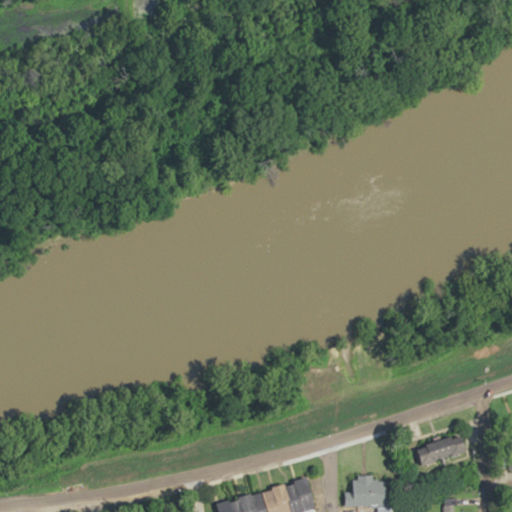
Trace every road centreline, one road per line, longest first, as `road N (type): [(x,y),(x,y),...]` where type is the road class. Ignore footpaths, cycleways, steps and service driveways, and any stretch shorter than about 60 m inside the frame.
road 1 (residential): [(0,507),(83,499),(511,378)]
road 2 (residential): [(475,390),(479,511)]
